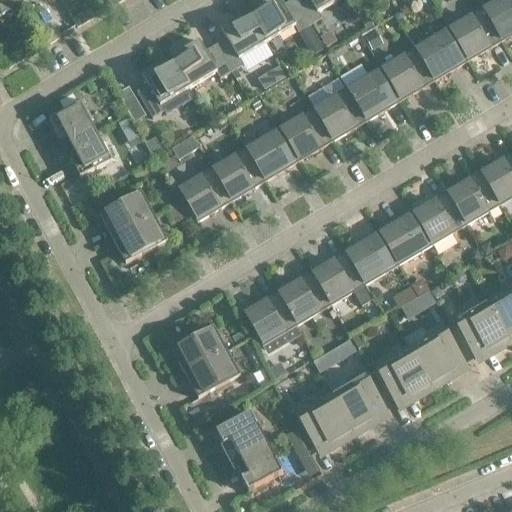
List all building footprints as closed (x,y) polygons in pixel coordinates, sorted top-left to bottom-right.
[(20,13),(12,0),(0,0),(0,18),(0,19),(2,22),(7,18),(8,20),(20,13)] [(12,0),(20,13),(21,12),(18,8),(31,0),(35,0),(36,1),(38,0),(12,0)] [(108,0),(106,1),(111,9),(126,0),(108,0)] [(263,14),(253,21),(267,45),(295,28),(298,35),(309,28),(310,28),(295,3),(285,9),(279,0),(271,0),(259,8),(263,14)] [(300,0),(295,3),(310,28),(322,21),(318,15),(342,0),(300,0)] [(400,0),(406,9),(419,2),(417,0),(400,0)] [(511,38),(511,0),(497,0),(481,10),(502,44),(511,38)] [(502,44),(481,10),(447,30),(468,64),(502,44)] [(72,21),(77,29),(94,19),(89,11),(72,21)] [(361,22),(367,32),(374,27),(368,17),(361,22)] [(227,43),(217,49),(231,74),(243,67),(239,61),(267,45),(253,21),(242,27),(238,20),(220,31),(227,43)] [(309,28),(298,35),(304,45),(316,38),(309,28)] [(468,64),(447,30),(414,50),(434,84),(468,64)] [(38,42),(42,50),(60,40),(55,32),(38,42)] [(185,61),(174,67),(189,91),(216,75),(220,81),(231,74),(217,49),(206,56),(199,43),(181,54),(185,61)] [(434,84),(414,50),(380,70),(400,104),(434,84)] [(4,62),(8,70),(25,60),(21,52),(4,62)] [(332,68),(327,60),(316,66),(321,75),(332,68)] [(152,121),(165,114),(166,116),(194,100),(189,91),(174,67),(164,73),(160,66),(142,77),(149,90),(137,96),(152,121)] [(277,85),(286,80),(279,69),(271,74),(277,85)] [(400,104),(380,70),(346,90),(366,124),(400,104)] [(134,124),(145,118),(128,89),(117,95),(134,124)] [(366,124),(346,90),(312,110),(333,144),(366,124)] [(250,104),(255,112),(262,107),(257,100),(250,104)] [(65,137),(71,148),(95,135),(89,124),(93,122),(83,103),(48,122),(58,141),(65,137)] [(121,106),(112,111),(118,122),(128,117),(121,106)] [(333,144),(312,110),(278,130),(299,164),(333,144)] [(132,129),(127,120),(117,126),(122,135),(132,129)] [(216,125),(221,132),(227,128),(223,121),(216,125)] [(299,164),(278,130),(245,150),(265,184),(299,164)] [(100,146),(95,135),(71,148),(77,158),(70,162),(80,181),(115,162),(105,143),(100,146)] [(190,155),(197,150),(190,139),(183,143),(190,155)] [(265,184),(245,150),(211,170),(231,204),(265,184)] [(511,200),(511,154),(479,174),(500,208),(511,200)] [(231,204),(211,170),(176,191),(197,225),(231,204)] [(500,208),(479,174),(445,194),(466,228),(500,208)] [(99,217),(112,241),(154,218),(141,194),(99,217)] [(466,228),(445,194),(411,214),(432,248),(466,228)] [(173,197),(163,202),(168,210),(177,205),(173,197)] [(186,219),(179,206),(165,214),(172,227),(186,219)] [(432,248),(411,214),(378,234),(398,268),(432,248)] [(167,243),(154,218),(112,241),(125,266),(167,243)] [(398,268),(378,234),(344,254),(364,288),(398,268)] [(491,248),(485,247),(480,250),(485,258),(494,253),(491,248)] [(511,255),(508,248),(498,254),(504,264),(511,259),(511,255)] [(477,251),(472,254),(470,260),(473,265),(482,260),(477,251)] [(373,302),(364,288),(344,254),(310,274),(331,308),(354,294),(362,308),(373,302)] [(331,308),(310,274),(277,294),(297,328),(331,308)] [(507,294),(489,305),(511,343),(511,342),(511,283),(504,288),(507,294)] [(418,284),(412,287),(418,297),(428,291),(424,286),(418,284)] [(410,290),(403,294),(409,305),(416,300),(410,290)] [(438,290),(431,294),(435,302),(441,299),(442,295),(438,290)] [(297,328),(277,294),(242,314),(262,349),(297,328)] [(436,306),(429,294),(418,301),(425,313),(436,306)] [(511,343),(489,305),(470,316),(466,311),(451,320),(475,361),(494,349),(496,353),(511,343)] [(315,327),(322,323),(319,317),(312,321),(315,327)] [(429,341),(410,352),(432,390),(448,381),(446,378),(465,366),(441,326),(425,335),(429,341)] [(171,352),(185,377),(227,354),(214,329),(171,352)] [(250,341),(245,332),(231,339),(236,349),(250,341)] [(359,337),(352,341),(358,351),(365,347),(359,337)] [(350,343),(335,352),(344,367),(359,358),(350,343)] [(432,390),(410,352),(391,363),(388,358),(372,367),(396,408),(415,396),(417,399),(432,390)] [(240,378),(227,354),(185,377),(198,401),(240,378)] [(317,374),(323,371),(324,365),(321,359),(312,365),(317,374)] [(280,366),(269,373),(275,384),(286,377),(280,366)] [(350,387),(331,399),(354,437),(369,428),(367,424),(387,413),(362,372),(347,382),(350,387)] [(354,437),(331,399),(312,410),(309,404),(293,414),(317,454),(336,443),(338,446),(354,437)] [(215,434),(223,448),(220,449),(229,466),(266,446),(250,416),(215,434)] [(283,476),(266,446),(229,466),(238,483),(241,482),(248,495),(283,476)]
